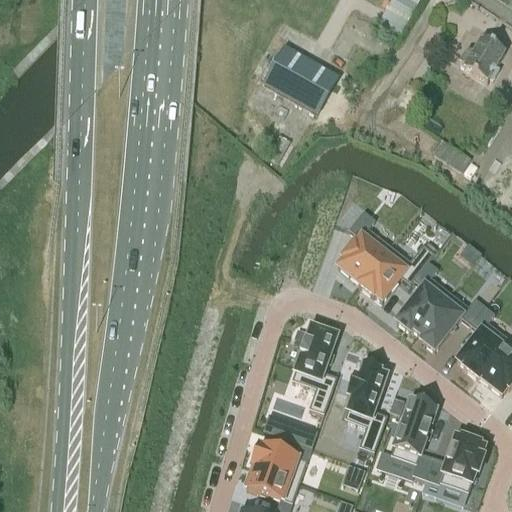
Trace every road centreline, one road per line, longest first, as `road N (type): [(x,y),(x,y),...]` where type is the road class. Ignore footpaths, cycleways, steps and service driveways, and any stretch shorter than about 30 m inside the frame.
road 1 (primary): [(92,511),(127,254),(149,0)]
road 2 (primary): [(83,0),(55,511)]
road 3 (residential): [(510,445),(336,311),(280,301),(218,511)]
